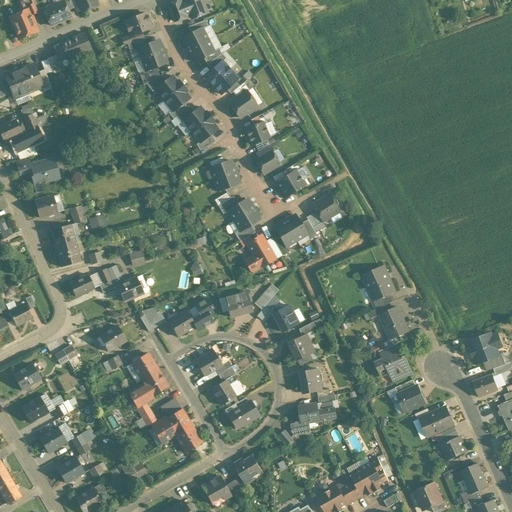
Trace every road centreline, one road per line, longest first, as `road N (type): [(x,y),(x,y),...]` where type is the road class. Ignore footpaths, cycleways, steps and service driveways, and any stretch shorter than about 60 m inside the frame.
road 1 (residential): [(0,169),(63,313),(54,331),(0,358)]
road 2 (residential): [(225,452),(271,418),(279,393),(271,364),(244,341),(219,335),(167,359)]
road 3 (residential): [(154,0),(181,67),(236,139)]
road 4 (residential): [(148,0),(0,61)]
road 5 (residential): [(511,499),(440,361)]
road 6 (residential): [(236,139),(272,214),(309,196)]
road 7 (residential): [(120,511),(225,452)]
